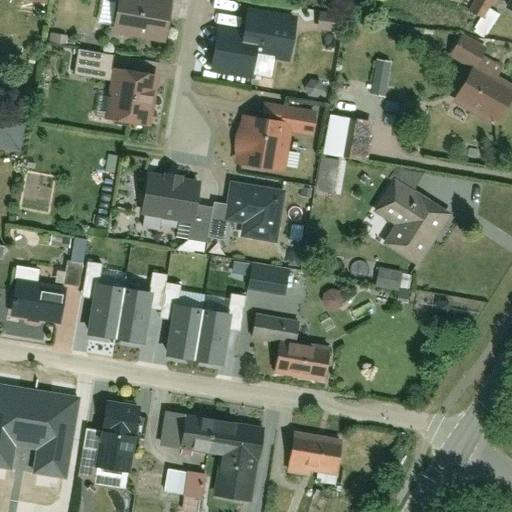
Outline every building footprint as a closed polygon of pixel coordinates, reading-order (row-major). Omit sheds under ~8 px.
[(163,47),(171,1),(162,0),(114,0),(107,36),(163,47)] [(511,0),(503,15),(511,19),(511,0)] [(288,68),(296,22),(236,12),(232,36),(214,33),(207,75),(250,83),(254,63),(288,68)] [(446,103),(493,130),(511,103),(511,87),(473,66),(446,103)] [(160,76),(106,68),(99,122),(151,130),(160,76)] [(313,142),(317,116),(260,109),(257,124),(239,121),(232,171),(284,179),(290,139),(313,142)] [(141,214),(193,223),(200,183),(148,174),(141,214)] [(449,220),(393,183),(370,215),(402,238),(390,256),(412,274),(449,220)] [(287,193),(233,184),(227,219),(247,223),(245,238),(279,244),(287,193)] [(12,315),(59,322),(65,288),(18,280),(12,315)] [(102,284),(95,333),(152,342),(159,293),(102,284)] [(181,308),(174,357),(231,365),(238,316),(181,308)] [(275,373),(325,381),(331,350),(280,341),(275,373)] [(125,488),(137,410),(103,405),(90,481),(125,488)] [(209,496),(255,503),(267,443),(175,426),(171,451),(215,460),(209,496)] [(283,470),(333,480),(340,449),(291,438),(283,470)]
